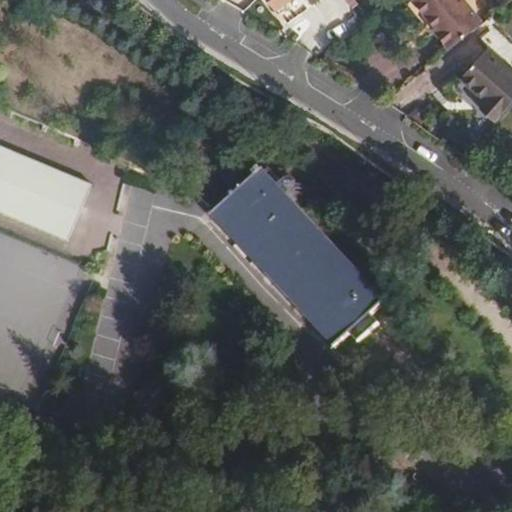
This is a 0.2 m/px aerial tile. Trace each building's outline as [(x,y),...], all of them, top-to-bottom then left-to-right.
[(265,0),(273,10),(286,0),(265,0)] [(433,31),(446,47),(481,20),(464,0),(412,0),(435,27),(432,29),(433,31)] [(473,39),(482,51),(484,49),(498,37),(489,26),(473,39)] [(479,107),(494,121),(511,100),(511,73),(484,49),(482,51),(459,76),(485,99),(479,107)] [(83,184),(0,149),(0,216),(60,241),(83,184)] [(252,169),(207,212),(209,214),(211,213),(329,339),(327,341),(330,344),(383,294),(381,292),(379,294),(259,167),(262,164),(260,162),(257,164),(254,161),(249,166),(252,169)]
